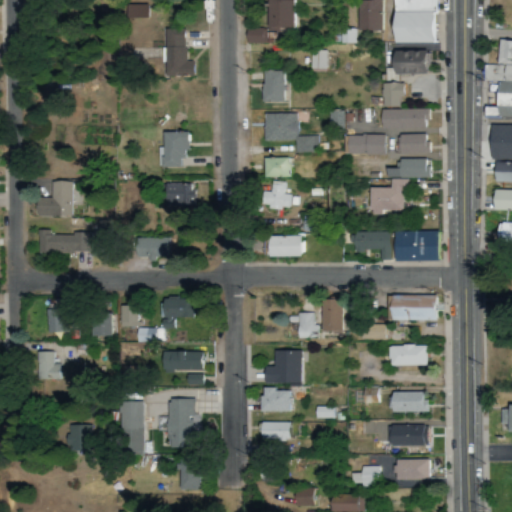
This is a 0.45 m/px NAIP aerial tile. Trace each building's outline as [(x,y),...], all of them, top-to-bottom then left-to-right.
[(266,0),(266,30),(291,30),(291,0),(266,0)] [(355,0),(355,32),(379,32),(379,0),(355,0)] [(395,0),(395,44),(435,45),(435,0),(395,0)] [(511,0),(501,0),(501,21),(511,21),(511,13),(511,0)] [(124,18),(146,19),(147,6),(125,5),(124,18)] [(261,44),(261,30),(245,30),(245,44),(261,44)] [(194,77),(194,63),(185,63),(185,47),(175,47),(175,37),(165,37),(166,78),(194,77)] [(510,120),(511,82),(511,43),(497,43),(496,68),(483,68),(483,82),(498,82),(497,109),(484,109),(483,120),(510,120)] [(321,70),(320,51),(308,52),(309,71),(321,70)] [(394,75),(430,75),(430,53),(394,53),(394,75)] [(283,104),(283,72),(262,72),(262,104),(283,104)] [(404,85),(382,85),(382,108),(404,108),(404,85)] [(383,111),(383,130),(426,130),(426,111),(383,111)] [(293,154),(314,154),(314,138),(295,138),(295,115),(263,115),(263,142),(293,142),(293,154)] [(511,157),(511,128),(489,128),(489,157),(511,157)] [(189,134),(163,134),(164,168),(203,168),(203,157),(189,157),(189,134)] [(426,155),(426,136),(399,136),(399,155),(426,155)] [(384,137),(346,137),(346,156),(384,156),(384,137)] [(265,159),(264,179),(288,179),(289,159),(265,159)] [(372,189),(372,214),(405,214),(405,179),(429,179),(429,161),(399,161),(400,181),(392,181),(392,189),(372,189)] [(495,184),(511,184),(511,165),(495,165),(495,184)] [(259,205),(267,206),(266,208),(288,211),(290,195),(283,195),(284,183),(270,182),(269,193),(261,192),(259,205)] [(49,200),(36,200),(36,218),(69,218),(69,183),(49,183),(49,200)] [(189,184),(164,185),(165,210),(195,209),(195,192),(189,192),(189,184)] [(511,211),(511,192),(495,192),(495,211),(511,211)] [(511,246),(511,224),(497,224),(497,246),(511,246)] [(439,232),(396,232),(396,262),(439,262),(439,232)] [(37,255),(89,255),(89,233),(37,233),(37,255)] [(390,261),(390,233),(352,233),(352,252),(379,252),(379,261),(390,261)] [(270,237),(270,258),(301,258),(301,237),(270,237)] [(168,238),(134,239),(135,258),(168,257),(168,238)] [(390,296),(390,322),(438,322),(438,296),(390,296)] [(361,323),(361,299),(347,299),(347,323),(361,323)] [(174,329),(174,319),(195,319),(194,300),(161,301),(161,330),(174,329)] [(321,333),(341,333),(341,300),(321,300),(321,333)] [(46,334),(64,333),(63,305),(46,305),(46,334)] [(119,307),(119,328),(137,327),(136,306),(119,307)] [(294,315),(294,322),(288,322),(288,335),(313,335),(313,315),(294,315)] [(90,317),(91,338),(110,337),(109,316),(90,317)] [(384,340),(384,328),(360,328),(360,340),(384,340)] [(135,343),(153,343),(154,329),(135,329),(135,343)] [(388,346),(388,366),(425,366),(425,346),(388,346)] [(298,351),(273,351),(273,367),(264,367),(264,383),(298,383),(298,351)] [(202,352),(165,352),(165,370),(202,370),(202,352)] [(52,353),(35,353),(35,381),(55,380),(55,361),(52,361),(52,353)] [(200,375),(185,375),(186,386),(201,386),(200,375)] [(289,413),(289,390),(262,390),(262,413),(289,413)] [(426,393),(389,393),(389,413),(426,413),(426,393)] [(196,399),(166,399),(166,449),(196,449),(196,399)] [(141,403),(119,403),(118,456),(140,456),(141,403)] [(511,406),(495,406),(496,433),(511,433),(511,406)] [(314,419),(333,420),(334,407),(315,407),(314,419)] [(288,423),(260,423),(260,442),(289,441),(288,423)] [(66,427),(66,449),(89,449),(89,427),(66,427)] [(391,447),(426,447),(426,427),(391,427),(391,447)] [(201,491),(201,459),(180,459),(180,491),(201,491)] [(391,461),(391,481),(427,481),(427,461),(391,461)] [(359,467),(359,488),(377,488),(377,467),(359,467)] [(292,491),(293,507),(312,507),(311,490),(292,491)] [(363,511),(363,496),(331,496),(331,511),(363,511)]
